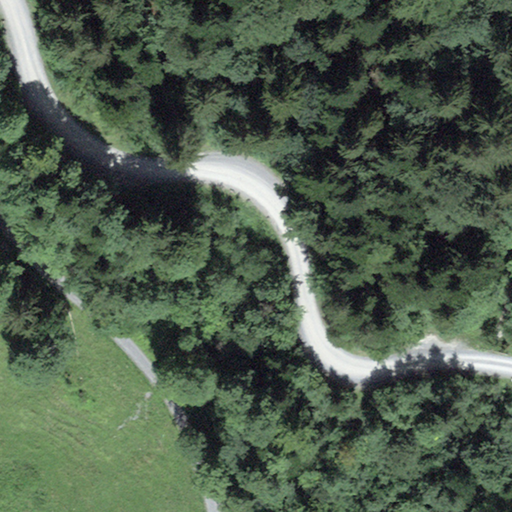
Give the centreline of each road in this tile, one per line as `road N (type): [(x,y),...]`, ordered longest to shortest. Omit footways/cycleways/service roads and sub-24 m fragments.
road 1 (unclassified): [(8,0),(56,105),(86,142),(173,184),(239,193),(282,219),(326,356),(369,370),(455,362),(511,371)]
road 2 (track): [(0,225),(132,343),(224,511)]
